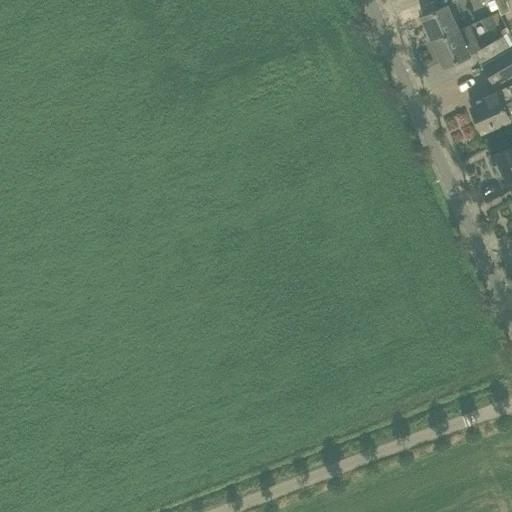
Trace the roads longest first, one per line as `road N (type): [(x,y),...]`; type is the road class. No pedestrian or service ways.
road 1 (tertiary): [(511,299),(371,0)]
road 2 (unclassified): [(223,511),(511,404)]
